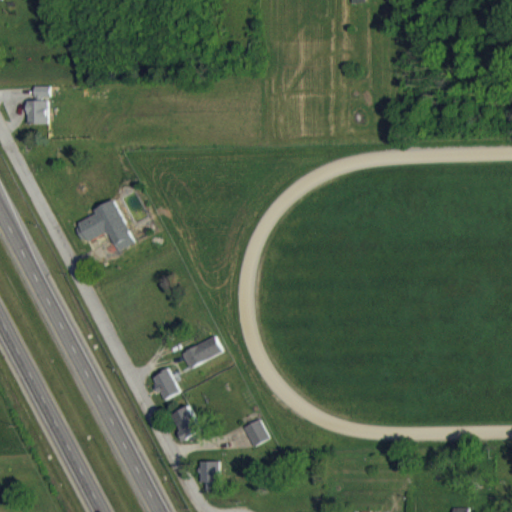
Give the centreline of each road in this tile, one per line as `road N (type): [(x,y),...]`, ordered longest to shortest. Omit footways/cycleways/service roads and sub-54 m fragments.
road 1 (residential): [(228,511),(211,510),(196,495),(0,123)]
road 2 (primary): [(167,511),(0,201)]
road 3 (primary): [(0,330),(93,511)]
